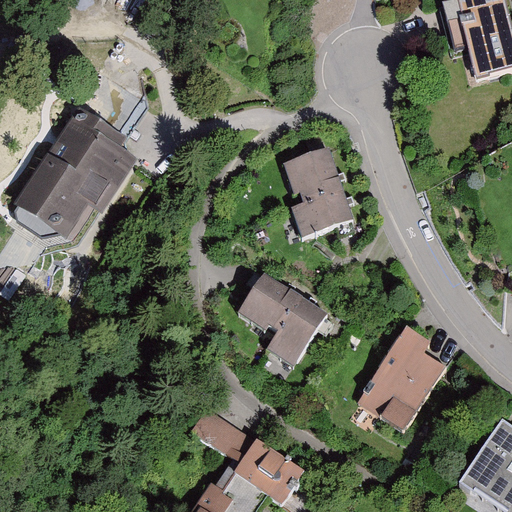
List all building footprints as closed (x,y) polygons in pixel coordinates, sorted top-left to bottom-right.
[(511,64),(511,57),(496,0),(450,0),(451,2),(436,6),(442,34),(446,50),(461,46),(469,77),(511,64)] [(69,115),(13,200),(58,232),(73,208),(96,204),(121,165),(115,142),(91,124),(78,113),(69,115)] [(322,149),(284,162),(297,201),(335,185),(322,149)] [(286,205),(295,238),(345,220),(335,185),(297,201),(286,205)] [(291,359),(320,315),(256,272),(236,304),(272,330),(266,343),(291,359)] [(438,366),(392,336),(358,392),(380,406),(374,417),(398,432),(438,366)] [(232,433),(199,411),(188,431),(219,452),(232,433)] [(511,511),(511,428),(495,418),(455,485),(466,491),(488,485),(498,493),(500,511),(511,511)] [(298,471),(251,440),(215,496),(204,486),(187,511),(252,511),(263,497),(278,506),(298,471)]
